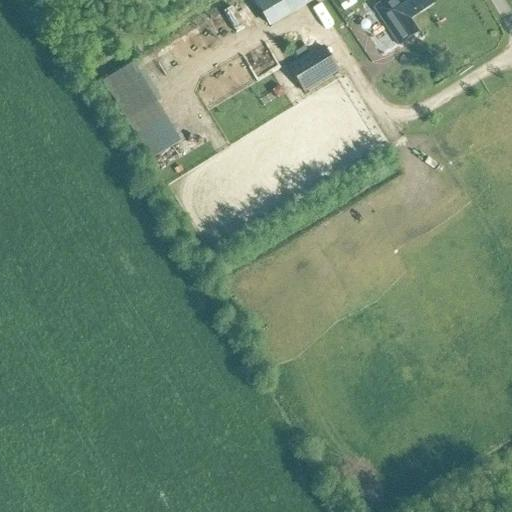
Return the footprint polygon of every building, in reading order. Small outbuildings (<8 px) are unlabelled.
[(312,0),(253,0),(269,26),(313,1),(312,0)] [(396,0),(409,19),(433,2),(431,0),(396,0)] [(288,70),(304,94),(338,73),(322,48),(288,70)] [(98,79),(144,159),(175,141),(129,61),(98,79)] [(280,88),(272,92),(277,100),(285,96),(280,88)] [(308,106),(316,122),(332,114),(323,98),(308,106)]
